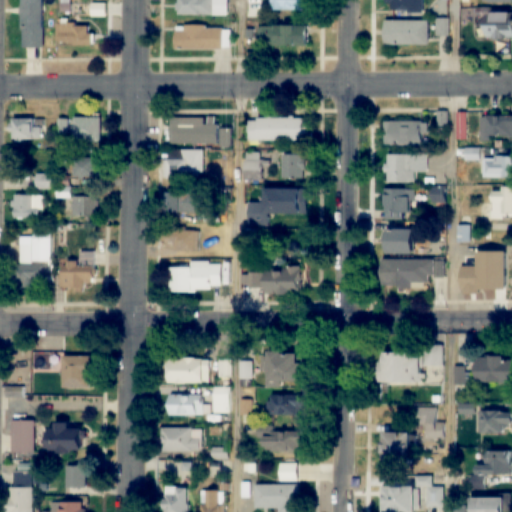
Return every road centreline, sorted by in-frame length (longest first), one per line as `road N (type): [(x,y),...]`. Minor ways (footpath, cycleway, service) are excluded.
road 1 (residential): [(131,511),(138,0)]
road 2 (residential): [(345,511),(350,0)]
road 3 (residential): [(511,322),(0,322)]
road 4 (residential): [(511,85),(0,85)]
